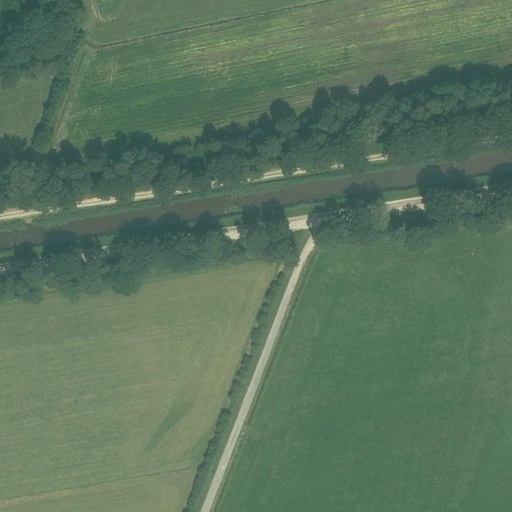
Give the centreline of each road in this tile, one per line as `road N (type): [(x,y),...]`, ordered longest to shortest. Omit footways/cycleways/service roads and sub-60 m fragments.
road 1 (track): [(0,272),(511,191)]
road 2 (track): [(26,211),(511,135)]
road 3 (track): [(205,511),(305,253),(350,210)]
